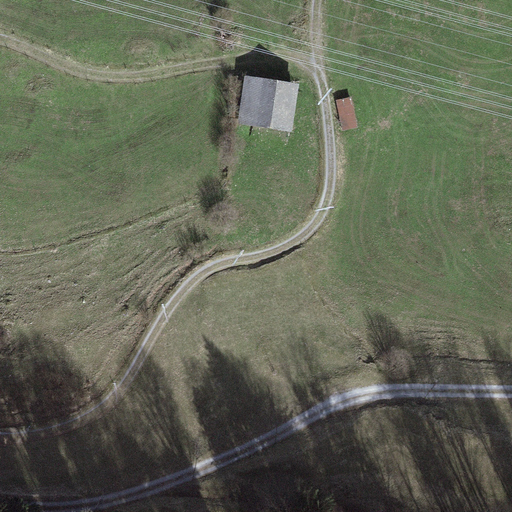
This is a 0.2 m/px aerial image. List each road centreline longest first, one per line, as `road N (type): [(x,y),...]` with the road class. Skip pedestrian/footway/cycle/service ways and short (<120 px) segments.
road 1 (track): [(321,65),(330,175),(314,222),(269,253),(193,276),(124,389),(105,405),(49,433),(0,440)]
road 2 (track): [(511,389),(406,388),(348,400),(142,490),(62,505),(0,504)]
road 3 (track): [(321,65),(263,56),(120,77),(70,68),(0,38)]
